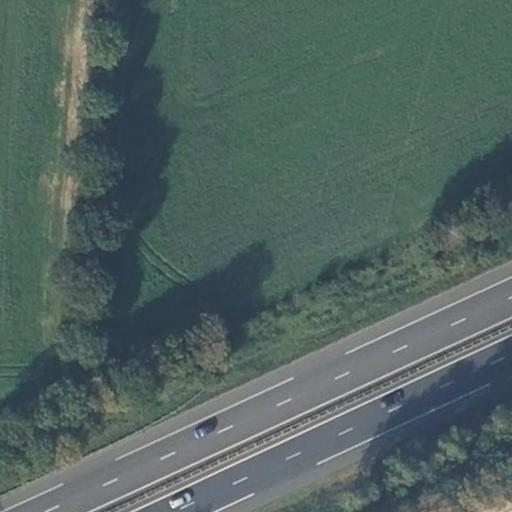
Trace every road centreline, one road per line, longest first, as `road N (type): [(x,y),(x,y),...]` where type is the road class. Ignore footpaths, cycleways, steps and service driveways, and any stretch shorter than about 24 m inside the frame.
road 1 (trunk): [(511,296),(47,511)]
road 2 (trunk): [(171,511),(511,353)]
